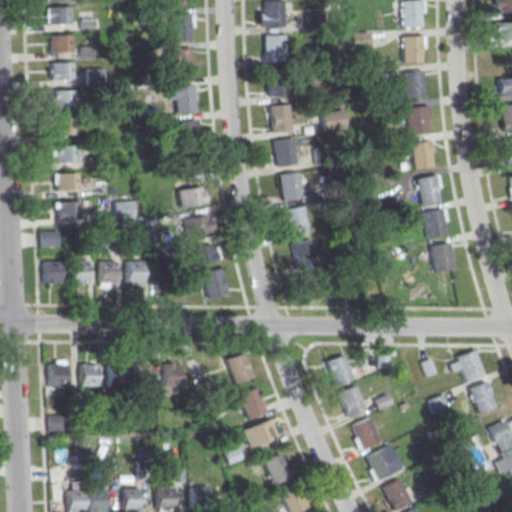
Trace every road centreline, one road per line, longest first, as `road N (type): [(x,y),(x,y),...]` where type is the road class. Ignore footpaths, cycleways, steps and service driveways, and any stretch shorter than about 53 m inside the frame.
road 1 (residential): [(225,0),(246,231),(287,376),(348,511)]
road 2 (residential): [(511,326),(0,322)]
road 3 (residential): [(17,511),(0,115)]
road 4 (residential): [(452,0),(471,195),(511,341)]
